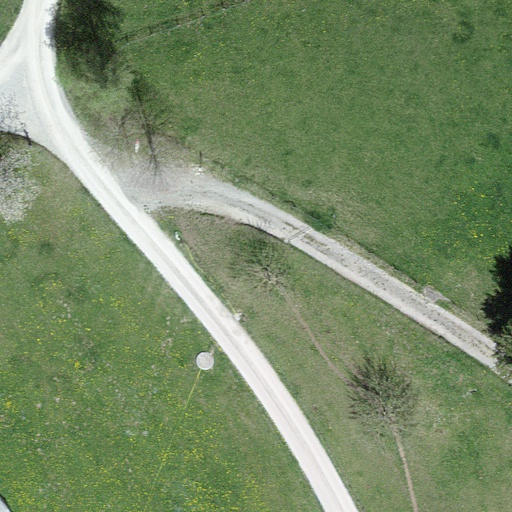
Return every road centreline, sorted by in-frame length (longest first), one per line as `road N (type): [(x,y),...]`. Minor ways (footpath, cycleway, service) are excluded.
road 1 (track): [(100,178),(246,206),(384,281),(511,372)]
road 2 (unclassified): [(340,511),(246,357),(100,178)]
